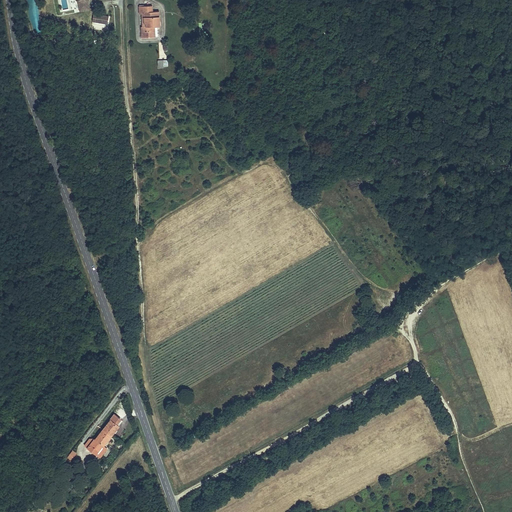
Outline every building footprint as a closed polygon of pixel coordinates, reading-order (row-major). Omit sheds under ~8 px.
[(151,22),(153,22),(153,8),(147,8),(147,1),(136,1),(136,10),(141,9),(141,22),(138,22),(138,34),(151,34),(151,22)] [(91,10),(106,13),(108,6),(93,3),(91,10)] [(108,24),(109,15),(93,14),(93,23),(108,24)] [(108,424),(102,431),(110,437),(118,426),(117,425),(120,420),(114,416),(108,424)] [(110,437),(102,431),(95,441),(93,440),(88,446),(97,452),(101,446),(103,447),(110,437)] [(88,446),(93,440),(91,438),(85,446),(100,457),(106,449),(103,447),(101,446),(97,452),(88,446)] [(73,451),(68,456),(72,459),(77,454),(73,451)]
